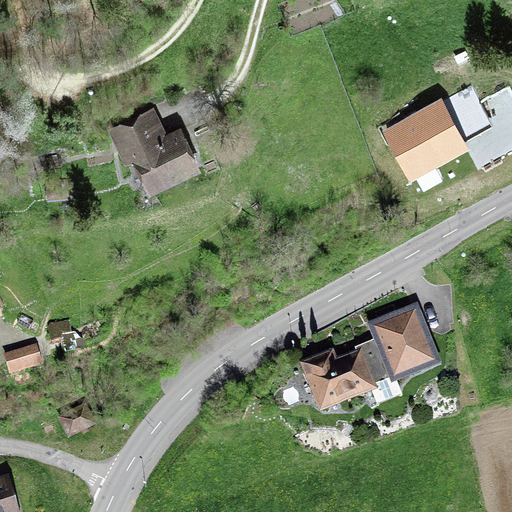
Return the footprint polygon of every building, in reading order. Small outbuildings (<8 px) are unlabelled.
[(410,178),(470,145),(442,95),(382,128),(410,178)] [(158,139),(144,111),(108,127),(124,160),(132,156),(150,194),(201,170),(181,128),(158,139)] [(442,364),(418,303),(366,323),(373,341),(354,348),(355,351),(337,358),(334,350),(299,363),(319,413),(372,392),(377,406),(402,396),(397,382),(442,364)] [(9,376),(43,367),(37,345),(3,353),(9,376)] [(59,421),(68,440),(93,428),(84,409),(59,421)] [(0,511),(18,511),(8,477),(0,479),(0,511)]
